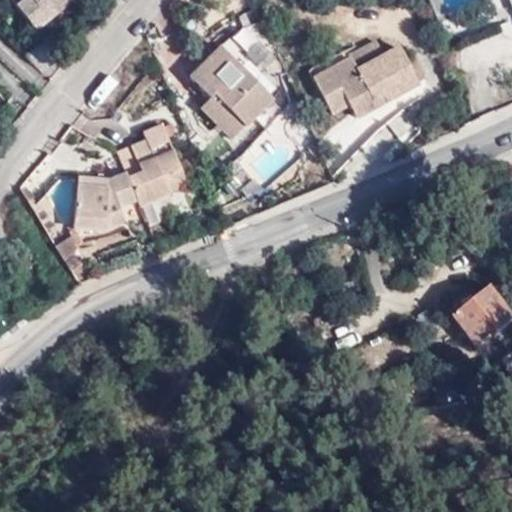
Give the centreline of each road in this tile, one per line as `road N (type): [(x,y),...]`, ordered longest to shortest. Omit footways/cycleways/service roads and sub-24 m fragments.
road 1 (tertiary): [(0,379),(70,323),(132,292),(511,128)]
road 2 (residential): [(147,0),(0,177)]
